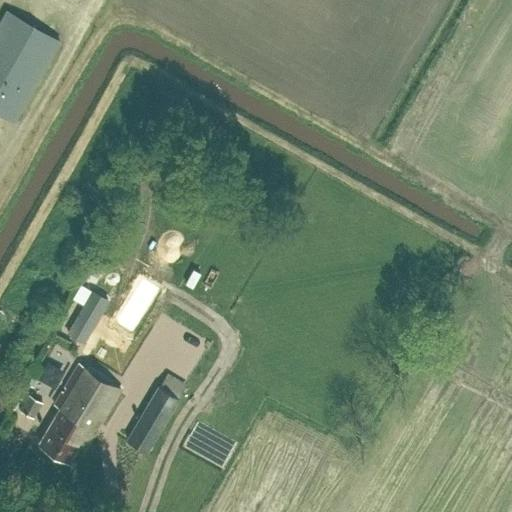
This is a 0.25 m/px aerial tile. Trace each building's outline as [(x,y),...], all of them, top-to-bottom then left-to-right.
[(0,114),(13,122),(60,41),(5,10),(0,18),(0,114)] [(98,274),(99,272),(108,255),(98,249),(88,268),(98,274)] [(91,289),(67,332),(84,341),(107,298),(91,289)] [(85,447),(120,387),(79,362),(54,404),(60,407),(38,443),(68,461),(79,443),(85,447)] [(35,417),(44,402),(30,393),(21,409),(35,417)] [(147,452),(168,416),(148,404),(127,440),(147,452)]
